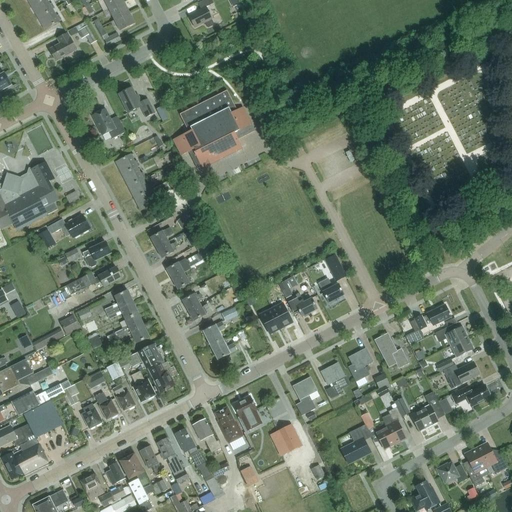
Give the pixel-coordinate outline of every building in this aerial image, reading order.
[(43,0),(32,7),(39,19),(53,10),(55,9),(52,3),(50,5),(47,0),(43,0)] [(104,0),(109,9),(124,2),(122,0),(104,0)] [(201,10),(189,16),(195,28),(205,23),(207,27),(209,28),(213,26),(213,24),(211,20),(212,19),(206,8),(214,4),(211,0),(205,0),(198,4),(201,10)] [(130,13),(124,2),(109,9),(115,21),(130,13)] [(94,12),(90,5),(85,7),(90,15),(94,12)] [(57,16),(53,10),(39,19),(45,30),(60,22),(60,21),(62,20),(59,15),(57,16)] [(120,32),(135,24),(130,13),(115,21),(111,23),(113,27),(117,25),(120,32)] [(102,27),(98,20),(94,22),(98,29),(102,27)] [(97,40),(89,26),(78,32),(82,39),(87,37),(90,43),(97,40)] [(107,34),(102,27),(98,29),(102,37),(107,34)] [(104,39),(108,47),(121,41),(117,33),(104,39)] [(68,34),(58,39),(60,44),(50,50),(56,62),(77,50),(68,34)] [(486,61),(490,69),(498,64),(495,57),(486,61)] [(0,71),(0,91),(4,89),(4,91),(3,91),(3,92),(17,85),(17,84),(12,87),(4,74),(2,75),(0,71)] [(138,99),(132,88),(119,95),(128,113),(141,107),(146,118),(155,113),(148,100),(142,103),(140,99),(138,99)] [(198,169),(204,166),(205,167),(209,165),(209,164),(220,158),(220,159),(235,152),(234,151),(241,147),(238,140),(255,131),(243,108),(237,111),(227,90),(180,114),(189,133),(174,140),(182,156),(189,152),(198,169)] [(168,106),(162,108),(166,120),(172,118),(168,106)] [(112,139),(126,133),(117,117),(111,120),(106,109),(92,116),(102,136),(109,133),(112,139)] [(137,167),(140,166),(137,161),(135,162),(131,155),(116,163),(122,175),(137,167)] [(0,226),(2,230),(13,224),(17,231),(58,210),(57,210),(54,203),(59,201),(49,182),(55,180),(46,163),(32,170),(29,169),(27,177),(23,179),(7,174),(3,185),(0,184),(0,226)] [(122,175),(128,187),(144,179),(146,178),(143,173),(141,174),(137,167),(122,175)] [(152,190),(149,185),(147,186),(144,179),(128,187),(135,199),(150,191),(152,190)] [(186,195),(180,183),(175,186),(181,197),(186,195)] [(153,198),(150,191),(135,199),(141,211),(156,203),(158,202),(155,196),(153,198)] [(66,197),(70,206),(80,201),(76,192),(66,197)] [(190,230),(197,226),(190,213),(183,217),(190,230)] [(71,235),(73,239),(90,229),(82,216),(66,225),(63,220),(48,228),(52,235),(62,229),(67,238),(71,235)] [(151,238),(157,249),(168,242),(166,238),(174,234),(170,228),(163,232),(162,232),(151,238)] [(185,233),(188,239),(189,242),(192,247),(201,242),(194,228),(185,233)] [(56,244),(48,230),(35,237),(43,251),(56,244)] [(111,254),(106,242),(90,250),(83,254),(89,268),(92,269),(96,266),(97,263),(96,261),(111,254)] [(170,246),(168,242),(157,249),(162,259),(174,252),(175,251),(172,245),(170,246)] [(196,248),(203,261),(214,254),(207,242),(196,248)] [(69,263),(80,257),(77,250),(65,255),(69,263)] [(336,282),(346,277),(335,255),(325,260),(336,282)] [(172,280),(184,273),(191,269),(185,259),(178,263),(167,270),(172,280)] [(91,274),(73,283),(78,292),(101,281),(104,288),(122,279),(116,268),(99,277),(94,279),(91,274)] [(190,283),(191,282),(188,276),(186,277),(184,273),(172,280),(178,290),(190,283)] [(331,304),(336,301),(335,300),(344,295),(338,284),(333,287),(328,278),(318,284),(323,292),(329,303),(331,302),(331,304)] [(285,281),(279,284),(287,300),(293,296),(285,281)] [(71,296),(78,292),(73,283),(60,290),(66,300),(71,298),(71,296)] [(133,303),(128,291),(115,297),(118,304),(113,307),(115,311),(133,303)] [(198,301),(200,300),(196,294),(194,295),(183,301),(188,311),(200,305),(198,301)] [(305,317),(309,315),(309,314),(317,309),(311,298),(303,303),(299,294),(287,300),(292,309),(295,315),(299,312),(302,317),(304,316),(305,317)] [(249,305),(255,302),(253,298),(252,297),(247,300),(248,302),(249,305)] [(19,302),(14,305),(18,313),(23,310),(19,302)] [(123,314),(126,320),(139,315),(133,303),(115,311),(117,316),(123,314)] [(283,303),(271,309),(281,329),(293,323),(283,303)] [(202,307),(200,305),(188,311),(194,321),(206,315),(212,311),(208,304),(202,307)] [(422,316),(414,320),(420,331),(427,327),(426,325),(432,323),(433,326),(451,317),(445,305),(427,314),(428,315),(423,318),(422,316)] [(115,311),(113,307),(105,310),(107,315),(115,311)] [(222,314),(226,322),(238,315),(235,308),(222,314)] [(81,321),(92,316),(89,309),(78,314),(81,321)] [(260,315),(270,335),(281,329),(271,309),(260,315)] [(115,311),(107,315),(109,320),(117,316),(115,311)] [(139,315),(126,320),(129,327),(123,330),(125,335),(144,326),(139,315)] [(73,317),(60,323),(66,337),(79,330),(73,317)] [(94,321),(81,327),(86,336),(98,330),(94,321)] [(208,327),(204,329),(205,330),(203,331),(211,346),(223,340),(219,332),(225,328),(222,322),(216,325),(209,328),(208,327)] [(126,337),(132,334),(136,344),(149,338),(144,326),(125,335),(126,337)] [(447,339),(451,346),(468,338),(463,327),(450,333),(448,328),(435,334),(439,343),(447,339)] [(118,338),(125,335),(123,330),(111,335),(113,340),(118,338)] [(88,337),(94,349),(102,345),(96,333),(88,337)] [(412,334),(406,337),(411,346),(424,339),(421,333),(413,336),(412,334)] [(389,368),(396,364),(399,369),(409,364),(401,349),(397,352),(388,334),(377,340),(381,348),(379,349),(384,359),(384,358),(389,368)] [(120,343),(128,339),(126,337),(125,335),(118,338),(120,343)] [(31,336),(24,339),(27,348),(34,345),(31,336)] [(473,349),(468,338),(451,346),(456,358),(473,349)] [(227,348),(223,340),(211,346),(218,360),(219,360),(220,361),(224,359),(224,357),(230,354),(236,351),(233,344),(227,348)] [(127,355),(137,351),(133,344),(124,348),(127,355)] [(162,362),(153,345),(137,353),(142,363),(146,370),(149,368),(155,379),(155,378),(162,392),(165,390),(166,391),(173,387),(173,386),(170,378),(172,377),(167,367),(163,369),(159,363),(162,362)] [(353,366),(349,368),(356,382),(369,375),(365,366),(373,362),(366,349),(349,358),(353,366)] [(133,367),(142,363),(137,353),(128,358),(133,367)] [(451,359),(436,367),(440,373),(443,371),(454,366),(451,359)] [(33,373),(26,360),(0,372),(0,390),(1,390),(3,393),(20,385),(18,381),(33,373)] [(425,360),(419,363),(422,369),(428,365),(425,360)] [(455,365),(454,366),(443,371),(452,390),(462,384),(462,383),(479,374),(473,363),(458,370),(455,365)] [(124,374),(123,372),(118,364),(111,368),(111,369),(109,370),(114,379),(124,374)] [(338,364),(321,372),(328,386),(332,384),(334,387),(326,390),(331,399),(343,393),(341,390),(349,385),(345,377),(338,364)] [(49,368),(27,379),(30,386),(53,375),(49,368)] [(85,379),(91,390),(105,382),(100,372),(85,379)] [(137,387),(134,388),(135,388),(134,389),(136,394),(137,394),(142,402),(148,399),(149,400),(154,397),(153,396),(155,395),(147,381),(146,382),(140,372),(131,376),(137,387)] [(374,378),(380,389),(381,389),(385,386),(389,384),(384,373),(374,378)] [(302,416),(316,409),(309,396),(317,391),(310,378),(293,387),(297,395),(299,394),(302,399),(303,402),(296,406),(302,416)] [(64,390),(66,395),(72,392),(75,396),(79,394),(75,385),(71,387),(64,390)] [(124,411),(135,405),(129,392),(126,393),(121,385),(113,389),(116,395),(119,393),(120,396),(117,398),(124,411)] [(467,399),(471,407),(491,397),(485,386),(472,392),(469,386),(451,396),(456,405),(467,399)] [(28,394),(11,402),(18,416),(22,414),(35,408),(40,405),(33,391),(28,394)] [(72,406),(78,403),(75,396),(72,392),(66,395),(72,406)] [(96,397),(100,406),(107,420),(112,417),(112,418),(117,416),(117,415),(118,414),(111,401),(108,402),(104,393),(96,397)] [(430,405),(420,410),(429,427),(439,422),(433,409),(440,406),(434,393),(426,397),(430,405)] [(256,410),(250,397),(248,398),(247,398),(244,399),(243,400),(234,405),(240,417),(238,418),(246,433),(263,424),(256,410)] [(402,398),(394,402),(397,408),(402,417),(410,413),(402,398)] [(24,415),(35,438),(36,438),(36,439),(63,426),(51,402),(24,415)] [(101,423),(102,422),(95,408),(95,409),(93,404),(90,406),(90,405),(83,409),(86,413),(82,415),(83,415),(82,416),(84,420),(85,420),(90,429),(91,428),(91,429),(95,427),(95,426),(96,425),(97,426),(102,424),(101,423)] [(229,444),(243,437),(236,421),(234,422),(227,408),(225,409),(225,408),(221,410),(221,411),(216,414),(220,421),(218,422),(229,444)] [(403,421),(402,417),(397,408),(389,412),(390,414),(382,418),(386,427),(396,445),(407,439),(398,423),(403,421)] [(419,433),(429,427),(420,410),(410,415),(419,433)] [(314,412),(306,416),(309,422),(316,418),(314,412)] [(368,430),(375,427),(368,413),(361,417),(366,426),(368,430)] [(222,448),(218,441),(217,442),(205,419),(193,426),(201,441),(204,439),(212,453),(222,448)] [(278,432),(272,435),(272,436),(273,435),(276,440),(281,438),(285,447),(281,450),(283,455),(282,455),(282,456),(288,453),(302,446),(291,425),(278,432)] [(376,433),(385,450),(396,445),(386,427),(385,425),(384,425),(379,427),(379,428),(380,430),(376,433)] [(11,426),(0,431),(0,447),(14,440),(17,446),(27,441),(21,430),(21,429),(14,432),(11,426)] [(372,438),(368,430),(366,426),(350,434),(355,444),(342,451),(349,465),(371,454),(365,442),(372,438)] [(198,451),(192,439),(191,439),(185,429),(175,434),(184,453),(189,451),(199,471),(200,470),(206,482),(213,496),(221,492),(214,478),(199,450),(198,451)] [(36,438),(35,438),(20,446),(22,451),(14,455),(13,453),(1,459),(11,480),(23,475),(24,477),(49,464),(38,443),(36,439),(36,438)] [(157,443),(162,453),(161,454),(164,460),(167,458),(170,463),(169,464),(178,484),(187,479),(184,472),(175,454),(167,438),(157,443)] [(496,474),(508,468),(499,452),(493,455),(487,443),(476,449),(486,468),(492,465),(496,474)] [(150,447),(140,452),(149,469),(152,467),(157,476),(163,473),(159,464),(150,447)] [(486,468),(476,449),(465,454),(473,469),(468,472),(476,487),(485,482),(482,478),(490,474),(486,468)] [(135,454),(120,462),(129,480),(130,480),(131,483),(129,484),(140,505),(143,511),(145,511),(153,508),(149,501),(146,495),(154,491),(135,454)] [(111,470),(106,473),(113,486),(125,479),(117,463),(109,467),(111,470)] [(230,470),(226,463),(212,471),(215,477),(230,470)] [(445,484),(457,478),(459,484),(468,479),(461,465),(455,468),(452,463),(444,467),(443,466),(436,469),(440,476),(441,476),(445,484)] [(323,465),(315,469),(321,480),(329,475),(323,465)] [(248,469),(240,473),(243,480),(247,489),(256,484),(252,476),(248,469)] [(81,482),(88,496),(91,501),(105,493),(103,489),(95,474),(81,482)] [(157,495),(168,489),(164,481),(153,486),(157,495)] [(416,509),(423,505),(426,511),(440,503),(434,492),(433,493),(427,481),(416,487),(420,494),(410,499),(416,509)] [(250,499),(243,484),(236,487),(243,502),(250,499)] [(122,487),(118,489),(112,492),(116,501),(126,496),(122,487)] [(474,488),(467,491),(469,496),(471,499),(471,500),(478,496),(474,488)] [(56,511),(55,508),(68,501),(63,491),(33,506),(36,511),(56,511)] [(104,508),(115,502),(110,493),(99,498),(104,508)] [(127,511),(137,507),(131,496),(111,507),(113,511),(127,511)] [(182,511),(175,496),(170,499),(176,511),(182,511)] [(85,504),(82,498),(73,502),(76,508),(85,504)] [(190,511),(192,511),(186,501),(180,504),(184,511),(190,511)]
